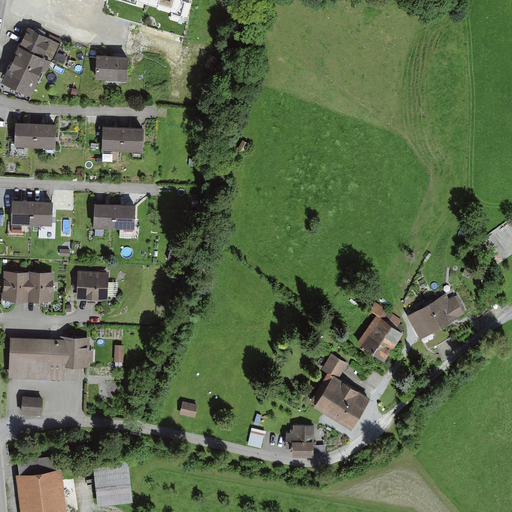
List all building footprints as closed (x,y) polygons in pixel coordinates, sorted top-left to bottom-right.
[(184,0),(134,0),(180,13),(184,0)] [(53,40),(29,28),(3,80),(33,95),(51,59),(45,56),(53,40)] [(129,56),(97,55),(96,79),(128,80),(129,56)] [(57,124),(16,122),(15,145),(56,147),(57,124)] [(145,126),(105,125),(104,150),(144,151),(145,126)] [(53,201),(13,200),(12,224),(52,226),(53,201)] [(137,205),(95,203),(94,228),(136,230),(137,205)] [(55,272),(4,271),(4,302),(54,303),(55,272)] [(78,280),(73,280),(73,291),(78,291),(77,300),(108,302),(109,275),(78,273),(78,280)] [(446,294),(409,315),(423,338),(465,314),(455,296),(449,300),(446,294)] [(402,321),(375,303),(370,311),(377,315),(359,343),(387,362),(406,333),(397,327),(402,321)] [(60,340),(11,338),(9,378),(64,381),(65,366),(86,367),(90,367),(91,337),(61,336),(60,340)] [(126,345),(116,345),(115,362),(125,362),(126,345)] [(348,364),(332,354),(322,369),(328,373),(310,402),(352,429),(372,398),(339,378),(348,364)] [(44,399),(24,396),(22,414),(42,417),(44,399)] [(199,404),(184,401),(180,413),(196,417),(199,404)] [(314,425),(293,425),(293,432),(289,432),(289,449),(295,449),(295,456),(326,456),(326,445),(314,444),(314,425)] [(266,431),(251,428),(247,445),(261,448),(266,431)] [(129,462),(94,465),(98,507),(133,503),(129,462)] [(67,511),(62,468),(15,474),(20,511),(67,511)]
